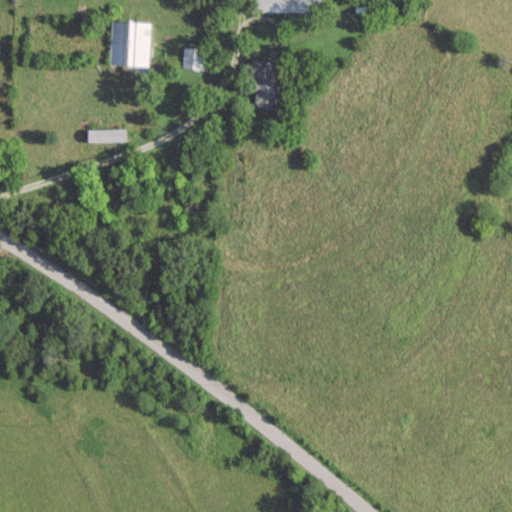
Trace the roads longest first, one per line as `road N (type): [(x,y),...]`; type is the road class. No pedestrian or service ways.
road 1 (residential): [(365,511),(174,358),(0,239)]
road 2 (residential): [(0,194),(161,137),(195,110),(233,63),(242,0)]
